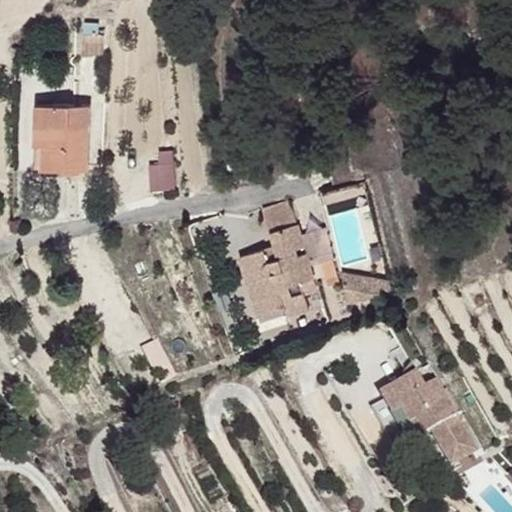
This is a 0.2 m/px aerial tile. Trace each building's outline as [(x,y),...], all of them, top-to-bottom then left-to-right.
[(28,149),(27,172),(69,177),(73,136),(20,129),(18,147),(28,149)] [(245,245),(223,256),(234,280),(240,277),(249,296),(267,289),(273,302),(276,307),(296,299),(291,285),(301,280),(286,246),(280,248),(277,241),(285,237),(266,196),(239,208),(248,228),(252,228),(257,239),(260,246),(248,251),(245,245)] [(257,239),(245,245),(248,251),(260,246),(257,239)] [(376,276),(342,270),(349,296),(380,288),(376,276)] [(391,278),(376,276),(380,288),(393,285),(391,278)] [(240,277),(234,280),(249,312),(273,302),(267,289),(249,296),(240,277)] [(410,374),(377,395),(390,415),(397,411),(415,438),(450,417),(430,384),(420,388),(410,374)] [(397,411),(390,415),(407,443),(415,438),(397,411)]
